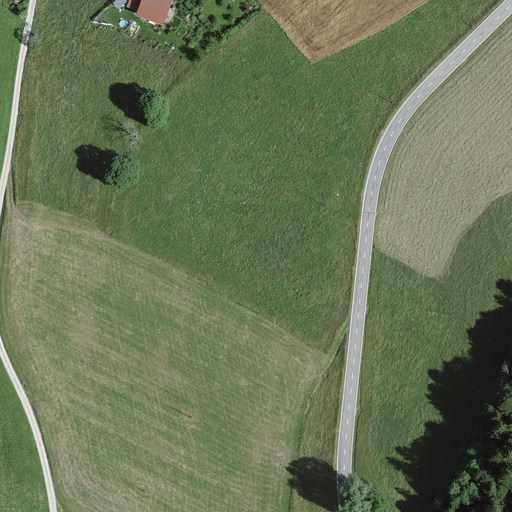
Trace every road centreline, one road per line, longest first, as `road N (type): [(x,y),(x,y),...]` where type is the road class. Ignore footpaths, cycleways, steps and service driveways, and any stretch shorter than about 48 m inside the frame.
road 1 (secondary): [(347,511),(345,442),(376,171),(408,108),(511,3)]
road 2 (track): [(30,0),(0,261)]
road 3 (track): [(0,282),(57,459),(62,511)]
